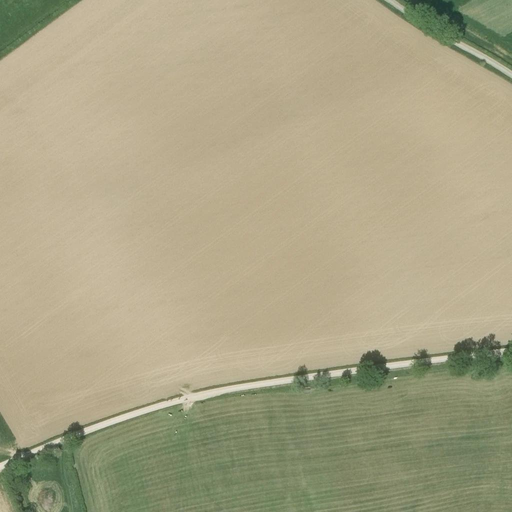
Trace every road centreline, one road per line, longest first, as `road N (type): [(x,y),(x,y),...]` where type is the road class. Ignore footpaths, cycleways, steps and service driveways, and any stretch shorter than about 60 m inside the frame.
road 1 (unclassified): [(0,466),(188,397),(511,350)]
road 2 (unclassified): [(511,75),(388,0)]
